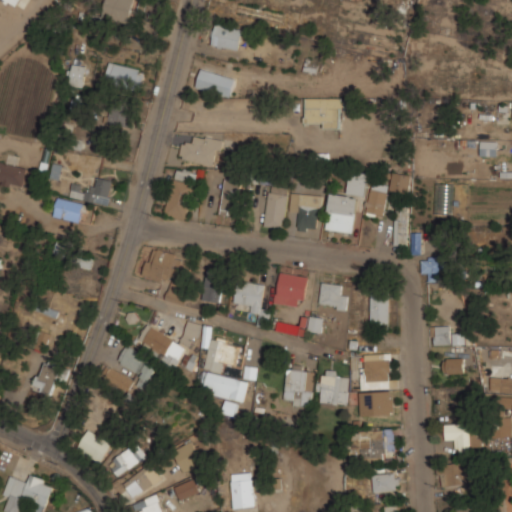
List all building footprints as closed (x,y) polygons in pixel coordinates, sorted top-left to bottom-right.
[(8,0),(23,9),(27,2),(26,1),(26,0),(8,0)] [(106,0),(102,16),(128,23),(134,0),(106,0)] [(138,0),(138,13),(160,14),(161,1),(142,0),(138,0)] [(283,22),(284,14),(237,4),(235,13),(283,22)] [(212,44),(239,50),(243,28),(216,22),(212,44)] [(84,87),(86,66),(73,64),(70,85),(84,87)] [(106,84),(143,88),(145,68),(108,64),(106,84)] [(198,84),(230,94),(235,77),(203,68),(198,84)] [(380,82),(380,74),(345,74),(345,82),(380,82)] [(305,123),(323,123),(323,128),(340,128),(340,107),(345,107),(345,97),(305,97),(305,123)] [(131,103),(110,102),(109,124),(130,125),(131,103)] [(180,158),(217,163),(220,137),(194,134),(193,141),(182,140),(180,158)] [(498,154),(498,139),(481,139),(481,154),(498,154)] [(94,151),(94,141),(78,142),(78,151),(94,151)] [(26,167),(0,161),(0,181),(22,187),(26,167)] [(186,218),(196,178),(202,179),(204,171),(178,164),(165,213),(186,218)] [(331,191),(327,228),(358,232),(365,171),(349,169),(346,193),(331,191)] [(409,192),(412,172),(393,170),(391,190),(409,192)] [(69,196),(108,205),(113,180),(96,177),(93,192),(81,189),(82,185),(72,183),(69,196)] [(218,211),(235,215),(243,181),(226,177),(218,211)] [(365,212),(384,216),(389,183),(371,180),(365,212)] [(434,212),(452,212),(453,182),(435,181),(434,212)] [(264,225),(283,228),(289,186),(270,184),(264,225)] [(322,194),(292,191),(290,210),(300,211),(298,228),(319,230),(322,194)] [(54,216),(80,222),(82,211),(88,212),(89,204),(58,197),(54,216)] [(408,207),(395,207),(395,244),(408,244),(408,207)] [(412,252),(423,252),(423,230),(412,230),(412,252)] [(143,273),(173,283),(183,254),(152,244),(143,273)] [(440,258),(423,258),(423,277),(440,277),(440,258)] [(204,299),(221,301),(225,267),(208,265),(204,299)] [(308,275),(280,271),(275,301),(304,306),(308,275)] [(266,283),(238,279),(235,301),(252,303),(251,311),(260,312),(259,324),(269,325),(271,307),(263,306),(266,283)] [(319,303),(346,309),(350,294),(340,292),(342,284),(324,280),(319,303)] [(372,322),(390,322),(390,294),(372,294),(372,322)] [(302,325),(319,333),(325,320),(308,312),(302,325)] [(179,366),(201,324),(191,319),(180,340),(148,323),(137,344),(179,366)] [(453,324),(434,324),(434,344),(466,344),(466,332),(453,332),(453,324)] [(236,363),(238,341),(211,339),(212,325),(204,325),(202,346),(208,347),(206,368),(222,369),(223,361),(236,363)] [(36,344),(45,348),(51,334),(42,330),(36,344)] [(138,384),(148,388),(159,359),(126,345),(119,362),(143,372),(138,384)] [(391,353),(362,353),(362,380),(391,380),(391,353)] [(443,356),(443,372),(465,372),(465,356),(443,356)] [(307,364),(289,362),(284,402),(311,405),(315,373),(306,372),(307,364)] [(34,389),(52,395),(60,368),(42,363),(34,389)] [(130,391),(136,377),(107,364),(101,377),(130,391)] [(348,403),(350,372),(323,370),(321,401),(348,403)] [(212,394),(245,400),(249,379),(207,371),(205,385),(213,387),(212,394)] [(511,391),(511,376),(491,376),(491,391),(511,391)] [(361,390),(361,414),(393,414),(393,390),(361,390)] [(511,396),(497,396),(497,405),(511,405),(511,396)] [(499,435),(511,435),(511,418),(499,418),(499,435)] [(446,422),(446,439),(457,439),(457,457),(472,457),(472,445),(475,445),(475,422),(446,422)] [(101,462),(114,443),(90,427),(77,446),(101,462)] [(353,437),(353,459),(397,459),(397,428),(375,428),(375,437),(353,437)] [(204,459),(192,439),(173,450),(184,470),(204,459)] [(120,476),(148,455),(138,441),(109,462),(120,476)] [(474,484),(474,461),(439,461),(439,484),(474,484)] [(124,481),(129,489),(139,483),(144,490),(157,482),(146,466),(124,481)] [(235,507),(256,506),(253,471),(232,472),(235,507)] [(400,490),(400,472),(374,472),(374,490),(400,490)] [(54,480),(31,473),(29,481),(10,475),(4,494),(10,496),(6,511),(9,511),(20,511),(23,503),(45,510),(54,480)] [(181,499),(201,490),(195,477),(175,486),(181,499)] [(164,511),(156,493),(136,502),(140,511),(164,511)] [(482,511),(482,502),(458,502),(458,511),(482,511)]
